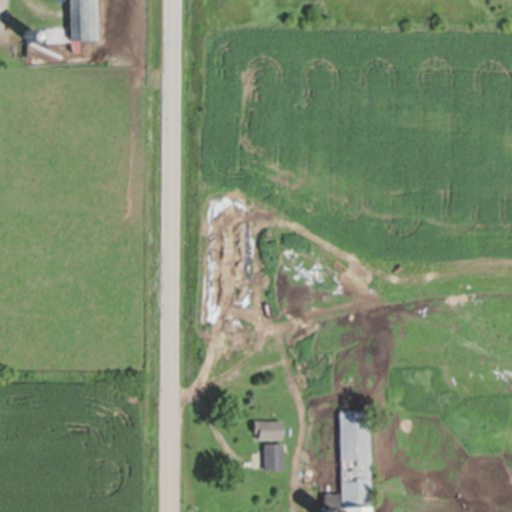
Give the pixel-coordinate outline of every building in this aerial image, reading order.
[(69,37),(67,0),(94,0),(96,36),(69,37)] [(36,36),(36,37),(35,37),(35,38),(34,38),(34,39),(33,39),(33,40),(32,40),(31,40),(30,40),(29,40),(28,40),(27,40),(27,39),(26,39),(26,38),(25,38),(25,37),(24,36),(24,35),(24,34),(24,33),(24,32),(24,31),(25,31),(25,30),(26,30),(26,29),(27,29),(27,28),(28,28),(29,28),(30,28),(31,28),(32,28),(33,28),(34,29),(35,30),(36,31),(36,32),(36,33),(36,34),(36,35),(36,36)] [(340,511),(340,508),(323,508),(322,493),(340,492),(338,410),(368,409),(370,506),(368,506),(368,511),(340,511)] [(253,420),(281,420),(281,438),(257,438),(257,432),(253,432),(253,420)] [(263,466),(263,442),(282,442),(283,468),(264,468),(264,466),(263,466)]
